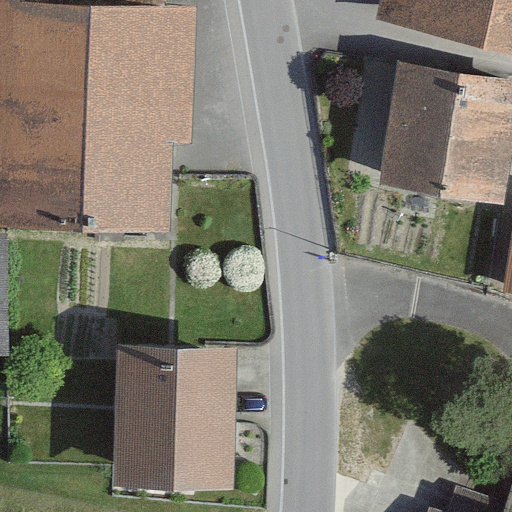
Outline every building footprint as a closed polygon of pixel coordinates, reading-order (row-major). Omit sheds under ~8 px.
[(216,0),(8,0),(4,130),(22,131),(18,222),(196,229),(200,137),(212,137),(216,0)] [(511,39),(511,0),(402,0),(399,15),(511,39)] [(511,187),(511,69),(426,57),(409,172),(511,187)] [(0,347),(11,348),(15,226),(0,225),(0,347)] [(118,346),(115,493),(234,495),(237,349),(118,346)]
